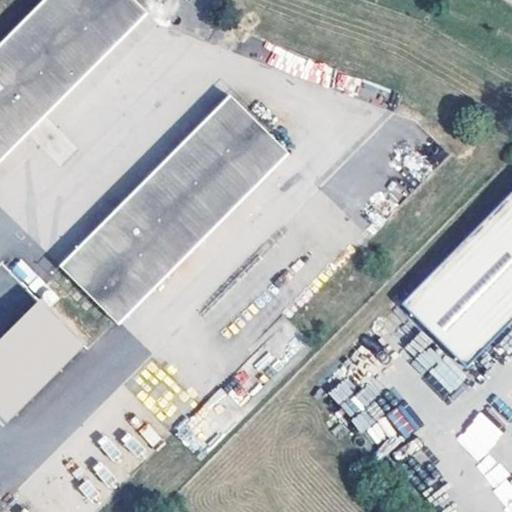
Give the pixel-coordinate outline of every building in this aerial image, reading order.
[(115,0),(45,0),(0,46),(0,154),(135,19),(115,0)] [(85,241),(140,294),(277,160),(223,107),(85,241)] [(511,322),(511,193),(399,307),(463,371),(511,322)] [(140,294),(85,241),(52,274),(106,326),(140,294)] [(0,436),(78,356),(25,305),(0,329),(0,436)] [(449,393),(463,379),(443,358),(429,372),(449,393)] [(481,413),(456,440),(478,459),(503,432),(481,413)]
